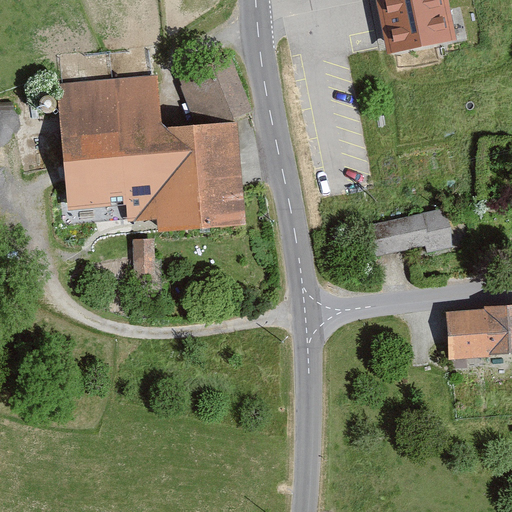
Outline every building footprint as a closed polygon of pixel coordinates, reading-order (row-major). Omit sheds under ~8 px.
[(370,0),(380,55),(455,42),(448,0),(370,0)] [(159,77),(53,86),(65,216),(123,211),(163,220),(164,237),(249,230),(239,122),(163,128),(159,77)] [(383,259),(456,241),(447,205),(374,223),(383,259)] [(157,273),(157,238),(136,237),(136,273),(157,273)] [(485,315),(448,317),(450,363),(511,360),(511,309),(484,311),(485,315)]
